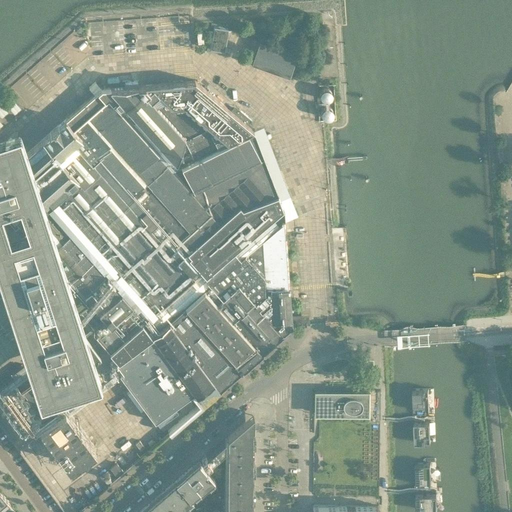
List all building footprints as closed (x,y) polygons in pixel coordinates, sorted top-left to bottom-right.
[(213,26),(209,49),(224,52),(227,29),(213,26)] [(297,54),(259,40),(251,63),(289,76),(297,54)] [(161,116),(200,84),(194,80),(134,85),(161,116)] [(277,192),(253,129),(180,167),(175,161),(181,138),(161,116),(134,85),(101,88),(95,81),(89,87),(94,93),(66,118),(96,152),(111,139),(153,187),(138,201),(183,254),(239,206),(242,209),(277,192)] [(251,120),(238,109),(234,114),(200,84),(161,116),(181,138),(175,161),(180,167),(253,129),(247,125),(251,120)] [(324,119),(335,118),(334,105),(332,86),(321,87),(324,119)] [(183,254),(138,201),(96,152),(66,118),(2,174),(0,172),(0,195),(6,202),(5,202),(7,205),(19,218),(24,224),(47,204),(93,164),(194,279),(147,321),(134,332),(141,341),(151,334),(166,323),(202,291),(259,355),(266,349),(237,316),(236,317),(209,286),(260,244),(284,221),(283,209),(261,228),(204,278),(183,254)] [(93,370),(12,120),(0,123),(0,289),(33,389),(93,370)] [(153,187),(111,139),(96,152),(138,201),(153,187)] [(194,279),(93,164),(47,204),(147,321),(194,279)] [(239,206),(183,254),(204,278),(261,228),(283,209),(278,195),(277,192),(242,209),(239,206)] [(147,321),(47,204),(24,224),(19,218),(0,233),(0,238),(14,255),(27,244),(73,303),(90,326),(100,318),(106,326),(94,335),(116,360),(141,341),(134,332),(147,321)] [(284,221),(260,244),(209,286),(236,317),(237,316),(266,349),(291,328),(291,327),(292,327),(292,325),(297,325),(297,327),(306,326),(306,324),(305,317),(297,318),(291,319),(284,221)] [(293,221),(285,221),(286,232),(294,232),(293,221)] [(297,259),(297,282),(309,281),(309,259),(297,259)] [(259,355),(202,291),(166,323),(218,391),(242,370),(259,355)] [(141,341),(116,360),(123,370),(120,372),(157,419),(173,407),(194,390),(151,334),(141,341)] [(19,389),(33,378),(23,365),(9,375),(19,389)] [(55,403),(34,377),(14,393),(35,419),(55,403)] [(368,415),(369,390),(324,389),(324,400),(320,400),(320,404),(324,404),(324,415),(368,415)] [(427,389),(412,389),(413,409),(428,409),(427,389)] [(92,446),(62,405),(38,422),(68,463),(92,446)] [(157,419),(155,421),(159,427),(178,413),(173,407),(157,419)] [(251,511),(252,499),(248,499),(248,494),(252,494),(252,493),(248,493),(248,488),(252,488),(252,472),(252,467),(252,465),(252,460),(252,444),(253,439),(253,438),(253,433),(253,426),(253,413),(243,422),(227,436),(214,447),(201,458),(206,464),(210,460),(216,455),(223,449),(224,448),(227,448),(227,480),(226,511),(251,511)] [(428,422),(413,423),(414,443),(429,442),(428,422)] [(144,447),(139,440),(135,443),(140,449),(144,447)] [(214,479),(198,460),(176,480),(190,497),(195,492),(199,489),(200,491),(214,479)] [(122,470),(116,462),(110,467),(116,475),(122,470)] [(430,463),(415,464),(415,484),(430,483),(430,463)] [(191,498),(190,497),(176,480),(155,498),(167,511),(175,511),(179,509),(184,505),(191,498)] [(10,503),(0,491),(0,509),(1,511),(10,503)] [(205,504),(195,492),(190,497),(191,498),(200,508),(205,504)] [(436,494),(416,495),(416,510),(436,509),(436,494)] [(167,511),(155,498),(148,504),(138,511),(167,511)] [(17,511),(10,503),(1,511),(17,511)]
